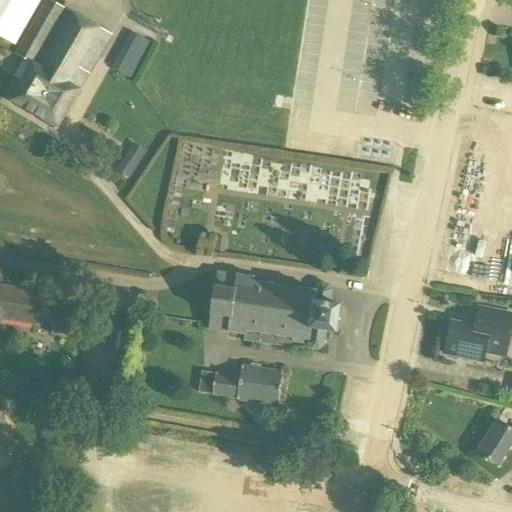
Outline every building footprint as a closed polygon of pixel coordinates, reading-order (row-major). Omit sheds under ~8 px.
[(0,0),(0,38),(13,46),(39,0),(0,0)] [(34,63),(78,91),(79,92),(110,37),(65,11),(66,10),(48,0),(47,0),(17,53),(34,63)] [(130,78),(149,42),(129,32),(110,67),(130,78)] [(57,127),(78,91),(34,63),(13,102),(57,127)] [(124,157),(115,170),(128,179),(137,165),(125,157),(124,157)] [(215,239),(213,252),(224,253),(226,239),(216,238),(215,239)] [(316,291),(253,282),(254,278),(216,273),(208,330),(244,335),(243,341),(291,348),(292,342),(308,345),(311,349),(318,350),(323,347),(325,332),(337,333),(341,306),(330,304),(332,290),(328,285),(320,284),(316,287),(316,291)] [(76,336),(80,312),(82,300),(1,286),(0,293),(0,319),(35,325),(34,329),(76,336)] [(134,320),(139,298),(107,293),(103,315),(134,320)] [(507,348),(511,323),(511,314),(479,307),(475,328),(452,323),(445,354),(483,362),(487,344),(507,348)] [(166,326),(167,317),(153,316),(152,324),(166,326)] [(277,407),(282,373),(242,367),(240,376),(216,373),(213,396),(237,400),(237,401),(277,407)] [(511,429),(498,421),(477,453),(498,466),(511,444),(511,429)] [(87,492),(83,511),(104,511),(107,495),(87,492)] [(107,495),(104,511),(125,511),(128,499),(107,495)] [(128,499),(125,511),(145,511),(148,503),(128,499)] [(148,503),(145,511),(166,511),(168,506),(148,503)]
